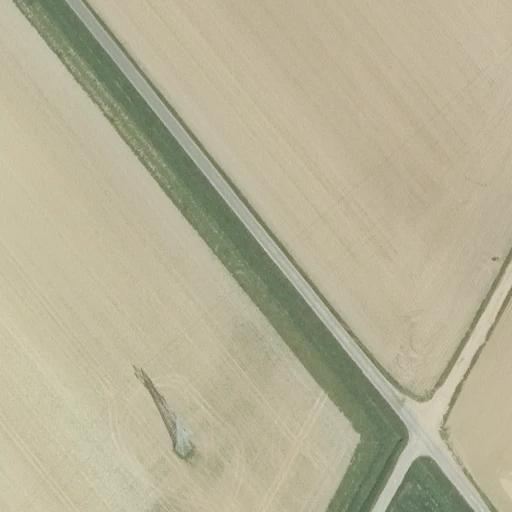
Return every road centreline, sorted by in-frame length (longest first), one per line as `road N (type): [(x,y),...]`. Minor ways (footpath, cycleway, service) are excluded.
road 1 (track): [(419,434),(73,0)]
road 2 (track): [(511,267),(419,434)]
